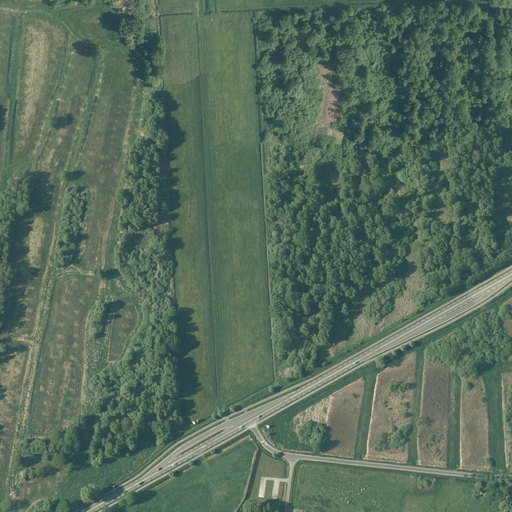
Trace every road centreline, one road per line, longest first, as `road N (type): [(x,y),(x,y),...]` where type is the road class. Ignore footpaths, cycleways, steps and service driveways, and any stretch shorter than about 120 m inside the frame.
road 1 (primary): [(249,421),(511,274)]
road 2 (tertiary): [(511,477),(292,456)]
road 3 (primary): [(87,511),(249,421)]
